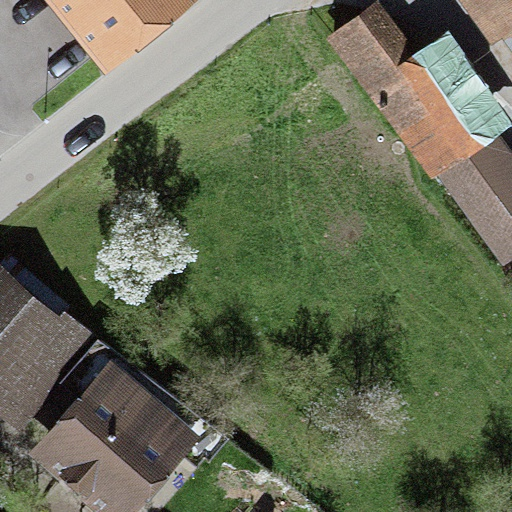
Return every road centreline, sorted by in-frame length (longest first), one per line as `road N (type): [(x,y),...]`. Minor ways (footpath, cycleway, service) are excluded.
road 1 (residential): [(245,0),(14,181)]
road 2 (residential): [(511,89),(421,0)]
